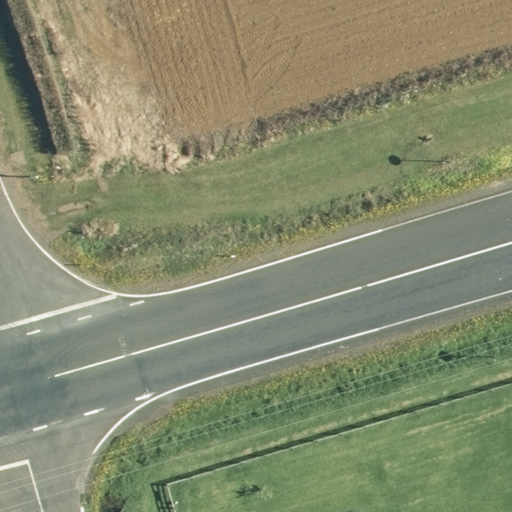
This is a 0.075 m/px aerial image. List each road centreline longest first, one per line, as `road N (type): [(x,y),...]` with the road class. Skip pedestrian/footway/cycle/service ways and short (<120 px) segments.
road 1 (tertiary): [(9,392),(511,243)]
road 2 (unclassified): [(42,511),(9,392)]
